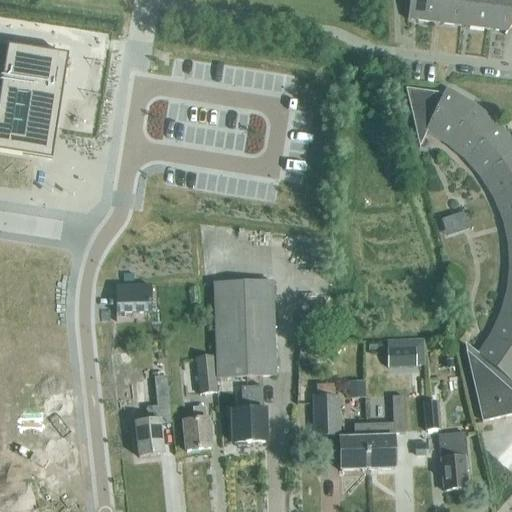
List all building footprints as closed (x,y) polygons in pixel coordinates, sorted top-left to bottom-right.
[(433,24),(436,0),(409,0),(407,21),(433,24)] [(459,27),(462,0),(436,0),(433,24),(459,27)] [(485,30),(488,0),(462,0),(459,27),(485,30)] [(511,24),(511,0),(488,0),(485,30),(506,33),(504,36),(505,36),(511,24)] [(67,58),(0,47),(0,150),(36,156),(40,131),(55,134),(67,58)] [(446,146),(474,105),(446,89),(443,95),(426,134),(446,146)] [(426,134),(443,95),(405,90),(419,149),(426,134)] [(464,161),(498,125),(474,105),(446,146),(464,161)] [(480,179),(511,154),(511,140),(498,125),(464,161),(480,179)] [(511,188),(511,154),(480,179),(492,199),(511,188)] [(511,217),(511,188),(492,199),(501,221),(511,217)] [(453,200),(457,209),(466,205),(462,197),(453,200)] [(511,243),(511,217),(501,221),(507,244),(511,243)] [(67,265),(0,272),(0,309),(72,302),(67,265)] [(133,275),(123,275),(123,283),(133,283),(133,275)] [(217,380),(275,378),(272,285),(214,287),(217,380)] [(151,290),(116,291),(116,316),(151,316),(151,290)] [(511,318),(511,292),(506,291),(500,314),(511,318)] [(0,456),(93,448),(90,419),(83,420),(73,310),(24,315),(25,323),(0,325),(0,456)] [(511,347),(511,318),(500,314),(490,336),(511,347)] [(511,382),(511,347),(490,336),(477,355),(511,382)] [(511,382),(477,355),(464,344),(482,423),(511,416),(511,382)] [(324,356),(324,348),(315,348),(315,356),(324,356)] [(416,350),(387,350),(388,370),(416,370),(416,350)] [(129,364),(128,355),(120,356),(121,364),(129,364)] [(216,395),(213,358),(198,359),(200,396),(216,395)] [(169,425),(167,401),(164,378),(154,379),(157,409),(146,410),(148,425),(134,426),(138,460),(160,458),(157,426),(169,425)] [(365,395),(364,383),(350,384),(351,396),(365,395)] [(244,446),(263,445),(261,389),(240,390),(240,415),(231,415),(232,446),(234,446),(234,449),(244,448),(244,446)] [(394,436),(406,435),(404,399),(392,399),(394,436)] [(326,402),(317,402),(312,402),(314,439),(339,438),(338,402),(326,402)] [(427,433),(441,432),(439,404),(424,406),(427,433)] [(203,409),(193,410),(194,423),(182,424),(185,454),(209,452),(206,422),(204,422),(203,409)] [(394,439),(377,440),(377,427),(366,428),(368,473),(395,472),(394,439)] [(368,473),(366,428),(356,428),(356,441),(339,441),(341,474),(368,473)] [(465,436),(439,438),(444,494),(467,492),(466,474),(469,474),(468,464),(465,464),(465,462),(467,461),(465,436)]
